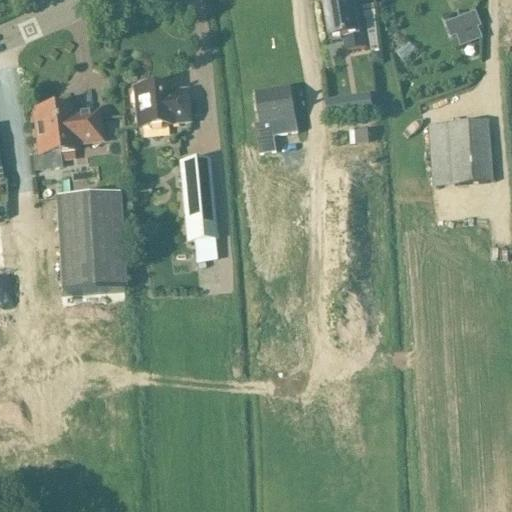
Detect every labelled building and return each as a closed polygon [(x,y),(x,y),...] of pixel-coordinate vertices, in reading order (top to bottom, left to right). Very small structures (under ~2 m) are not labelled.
[(330,42),(343,39),(345,53),(367,50),(364,29),(358,30),(353,0),(350,0),(324,4),(330,42)] [(451,39),(457,37),(461,48),(480,41),(476,30),(479,29),(474,16),(446,26),(451,39)] [(376,55),(372,60),(372,64),(380,64),(380,55),(376,55)] [(140,90),(136,90),(136,93),(133,97),(134,106),(138,109),(140,131),(171,128),(171,127),(190,125),(187,93),(168,95),(167,87),(156,88),(152,85),(143,86),(140,90)] [(290,90),(264,94),(255,96),(260,127),(254,128),(260,158),(277,155),(275,139),(298,135),(290,90)] [(350,121),(372,119),(370,99),(347,101),(350,121)] [(76,147),(102,144),(98,115),(72,118),(71,109),(35,114),(40,158),(77,153),(76,147)] [(494,185),(488,122),(428,128),(433,190),(494,185)] [(368,133),(354,134),(355,147),(369,146),(368,133)] [(365,345),(369,423),(400,421),(386,160),(344,162),(354,346),(365,345)] [(180,165),(187,245),(217,242),(209,162),(180,165)] [(258,326),(299,324),(293,197),(252,199),(258,326)] [(130,390),(126,327),(119,198),(55,201),(62,314),(21,316),(26,396),(130,390)] [(10,221),(0,221),(0,371),(21,370),(10,221)]
